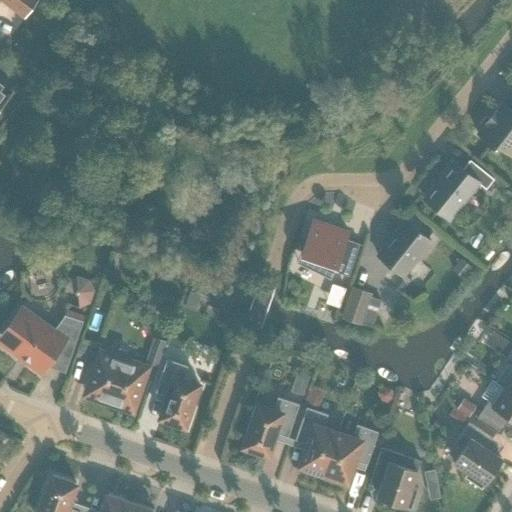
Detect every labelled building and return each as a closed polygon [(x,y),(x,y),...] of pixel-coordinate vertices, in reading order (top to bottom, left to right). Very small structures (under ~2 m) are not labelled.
[(36,0),(0,0),(24,17),(36,0)] [(0,106),(11,91),(0,82),(0,106)] [(511,110),(501,102),(489,118),(486,115),(478,125),(481,128),(477,133),(494,147),(497,144),(511,156),(511,110)] [(486,190),(494,180),(474,164),(467,173),(453,162),(424,199),(449,220),(478,184),(486,190)] [(135,213),(126,206),(121,213),(130,220),(135,213)] [(313,220),(301,255),(311,258),(308,265),(330,276),(333,271),(348,276),(359,244),(346,240),(348,232),(313,220)] [(378,256),(403,276),(431,241),(406,221),(378,256)] [(452,270),(463,278),(471,268),(461,259),(452,270)] [(89,281),(77,277),(67,283),(62,294),(67,305),(79,309),(91,304),(95,292),(89,281)] [(344,294),(346,289),(332,284),(330,290),(344,294)] [(352,287),(342,319),(362,325),(363,321),(373,325),(381,300),(371,296),(372,294),(352,287)] [(66,310),(64,315),(64,316),(68,317),(62,333),(60,336),(28,313),(21,322),(15,318),(5,331),(11,335),(4,345),(41,371),(49,360),(53,364),(66,368),(64,373),(65,373),(83,321),(85,316),(66,310)] [(166,341),(154,337),(146,362),(158,367),(166,341)] [(497,351),(506,357),(511,348),(511,343),(505,339),(497,351)] [(95,370),(86,395),(119,407),(122,400),(134,404),(146,368),(104,353),(98,371),(95,370)] [(190,411),(193,412),(201,387),(198,386),(199,385),(183,380),(188,366),(167,359),(155,392),(168,396),(159,421),(183,429),(190,411)] [(507,364),(495,382),(504,388),(511,393),(511,366),(511,367),(507,364)] [(308,378),(296,374),(291,389),(303,393),(308,378)] [(488,401),(477,419),(500,434),(506,424),(511,427),(511,393),(504,388),(495,382),(492,380),(481,396),(488,401)] [(324,392),(313,389),(307,406),(318,410),(324,392)] [(254,406),(246,430),(249,431),(242,449),(266,458),(275,433),(287,437),(299,404),(278,397),(273,411),(258,405),(257,407),(254,406)] [(468,417),(475,406),(464,399),(457,409),(468,417)] [(322,477),(337,433),(323,428),(328,414),(306,407),(295,440),(307,444),(299,469),(322,477)] [(465,416),(453,408),(446,419),(458,427),(465,416)] [(464,447),(453,462),(467,472),(464,477),(481,489),(501,459),(485,448),(492,438),(468,423),(455,442),(464,447)] [(352,438),(337,433),(322,477),(346,485),(354,460),(367,465),(378,432),(357,425),(352,438)] [(381,448),(372,475),(384,479),(377,497),(411,509),(418,489),(412,487),(417,471),(420,461),(403,456),(381,448)] [(427,485),(437,483),(434,469),(424,472),(427,485)] [(76,483),(52,474),(46,493),(43,492),(35,511),(80,511),(68,507),(76,483)] [(127,511),(131,502),(108,494),(101,511),(127,511)] [(153,511),(154,510),(131,502),(127,511),(153,511)]
